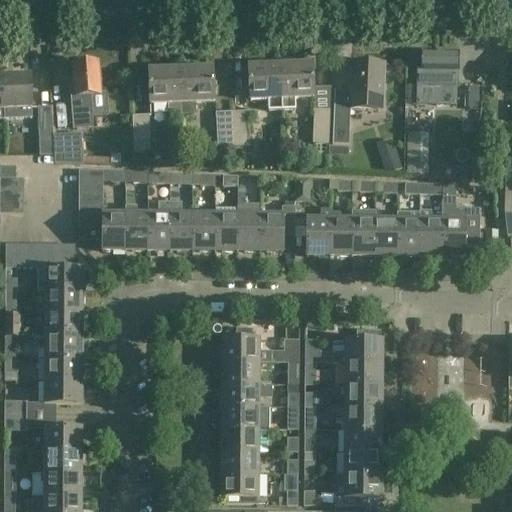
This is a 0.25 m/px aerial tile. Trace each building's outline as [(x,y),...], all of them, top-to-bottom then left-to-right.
[(456,106),(456,89),(457,55),(422,54),(422,70),(418,70),(417,86),(407,86),(406,106),(417,106),(456,106)] [(281,112),(279,63),(274,63),(274,68),(248,69),(250,103),(268,102),(268,113),(281,112)] [(285,63),(279,63),(281,112),(295,112),(295,101),(312,101),(313,128),(313,146),(328,147),(330,92),(312,92),(311,67),(286,68),(285,63)] [(335,92),(334,124),(333,145),(349,146),(350,110),(382,111),(384,65),(351,64),(350,93),(335,92)] [(182,116),(180,66),(174,67),(174,72),(149,73),(150,107),(168,106),(168,117),(182,116)] [(180,66),(182,116),(195,116),(195,105),(213,104),(212,71),(186,71),(185,66),(180,66)] [(72,83),(68,83),(71,122),(91,120),(89,99),(100,98),(98,67),(71,67),(72,83)] [(2,78),(4,113),(4,122),(32,120),(32,111),(30,77),(2,78)] [(51,109),(38,109),(39,139),(53,138),(51,109)] [(232,113),(233,147),(250,147),(248,112),(232,113)] [(233,147),(232,113),(216,113),(218,148),(233,147)] [(149,115),(132,116),(133,151),(150,150),(149,115)] [(408,134),(408,140),(407,176),(428,176),(428,140),(428,123),(410,123),(410,134),(408,134)] [(82,137),(53,138),(55,167),(83,168),(82,137)] [(393,141),(376,146),(385,175),(401,169),(393,141)] [(0,181),(16,182),(16,170),(0,170),(0,181)] [(125,184),(125,173),(111,172),(111,183),(125,184)] [(125,173),(125,184),(147,185),(148,174),(125,173)] [(79,186),(102,186),(102,174),(79,174),(79,186)] [(148,174),(147,185),(170,186),(170,175),(148,174)] [(170,175),(170,186),(192,187),(192,176),(170,175)] [(214,177),(192,176),(192,187),(214,188),(214,177)] [(223,177),(223,188),(237,188),(237,178),(223,177)] [(295,180),(295,203),(311,203),(311,180),(295,180)] [(24,182),(16,182),(0,181),(0,194),(23,194),(24,182)] [(339,182),(338,193),(351,193),(352,183),(339,182)] [(362,183),(361,194),(373,195),(374,184),(362,183)] [(384,184),(384,195),(396,195),(396,184),(384,184)] [(418,196),(418,185),(406,184),(405,195),(418,196)] [(434,185),(418,185),(418,196),(434,197),(434,185)] [(102,186),(79,186),(79,197),(102,197),(102,186)] [(238,191),(237,218),(236,255),(259,256),(259,218),(248,218),(249,210),(245,208),(245,191),(238,191)] [(23,194),(0,194),(0,205),(23,205),(23,194)] [(79,197),(79,208),(102,209),(102,197),(79,197)] [(441,224),(440,261),(463,261),(463,250),(478,250),(478,213),(456,213),(457,200),(442,200),(442,224),(441,224)] [(23,205),(0,205),(0,217),(23,217),(23,205)] [(159,217),(147,217),(146,255),(169,255),(170,205),(158,206),(159,217)] [(183,205),(170,205),(169,255),(191,255),(192,217),(182,217),(183,205)] [(102,209),(79,208),(78,220),(102,220),(102,209)] [(259,218),(259,256),(282,256),(282,238),(294,238),(295,208),(282,208),(282,218),(259,218)] [(126,217),(125,217),(124,255),(146,255),(147,217),(137,217),(136,209),(126,209),(126,217)] [(328,260),(329,212),(321,213),(320,223),(306,223),(306,260),(328,260)] [(329,212),(328,260),(351,260),(351,223),(341,223),(341,216),(331,216),(331,212),(329,212)] [(440,261),(441,224),(432,224),(432,212),(420,212),(420,224),(418,224),(418,261),(440,261)] [(124,255),(125,217),(102,217),(102,254),(124,255)] [(214,217),(192,217),(191,255),(214,255),(214,217)] [(237,218),(214,217),(214,255),(236,255),(237,218)] [(102,220),(78,220),(78,231),(102,231),(102,220)] [(373,261),(373,223),(351,223),(351,260),(373,261)] [(395,261),(395,224),(373,223),(373,261),(395,261)] [(395,224),(395,261),(418,261),(418,224),(395,224)] [(102,231),(78,231),(78,243),(102,243),(102,231)] [(498,232),(485,233),(485,248),(498,247),(498,232)] [(6,270),(17,270),(17,247),(5,247),(5,270),(6,270)] [(17,270),(29,270),(29,247),(17,247),(17,270)] [(40,247),(29,247),(29,270),(40,270),(40,247)] [(46,271),(51,271),(52,247),(40,247),(40,270),(46,270),(46,271)] [(51,271),(63,271),(63,247),(52,247),(51,271)] [(75,247),(63,247),(63,271),(75,271),(75,270),(75,249),(75,247)] [(6,294),(17,294),(17,270),(6,270),(6,294)] [(75,270),(75,271),(63,271),(51,271),(46,271),(46,294),(83,294),(84,270),(75,270)] [(17,294),(6,294),(6,295),(5,316),(17,316),(17,295),(17,294)] [(83,294),(46,294),(46,317),(83,317),(83,294)] [(5,316),(5,339),(16,339),(22,338),(22,316),(17,316),(5,316)] [(46,317),(45,339),(83,339),(83,317),(46,317)] [(222,363),(260,363),(300,363),(301,340),(285,340),(285,352),(260,351),(260,342),(255,341),(252,331),(237,330),(236,341),(222,341),(222,363)] [(345,364),(383,364),(383,343),(380,343),(381,334),(381,333),(357,332),(357,334),(357,342),(345,342),(345,352),(321,352),(321,341),(306,340),(306,363),(345,363),(345,364)] [(4,360),(16,361),(16,339),(5,339),(4,360)] [(83,362),(83,339),(45,339),(35,339),(35,350),(45,350),(45,361),(83,362)] [(503,354),(472,354),(472,386),(502,387),(503,354)] [(16,361),(4,360),(4,375),(15,376),(16,361)] [(83,362),(45,361),(45,384),(83,384),(83,362)] [(222,363),(221,386),(259,386),(260,363),(222,363)] [(345,364),(344,386),(382,386),(383,364),(345,364)] [(169,369),(158,394),(188,408),(200,384),(169,369)] [(317,384),(317,370),(306,370),(306,384),(317,384)] [(289,371),(288,386),(300,386),(301,371),(289,371)] [(45,384),(45,405),(45,406),(56,406),(82,407),(83,384),(45,384)] [(272,399),(273,387),(259,387),(259,386),(221,386),(221,407),(259,408),(259,398),(272,399)] [(344,386),(344,409),(382,409),(382,386),(344,386)] [(289,392),(288,408),(300,408),(301,393),(289,392)] [(306,408),(317,409),(317,392),(306,392),(306,408)] [(4,405),(4,420),(26,421),(27,405),(4,405)] [(221,407),(221,430),(259,430),(259,408),(221,407)] [(317,409),(306,408),(306,431),(317,431),(317,409)] [(344,409),(344,431),(382,431),(382,409),(344,409)] [(299,410),(287,410),(287,432),(299,432),(299,410)] [(26,421),(4,420),(4,433),(26,433),(26,421)] [(259,430),(221,430),(220,452),(258,453),(259,430)] [(382,431),(344,431),(344,454),(381,454),(382,431)] [(43,433),(43,457),(81,458),(81,434),(43,433)] [(288,437),(287,453),(299,453),(300,438),(288,437)] [(317,437),(306,437),(306,453),(317,453),(317,437)] [(258,453),(220,452),(220,475),(258,475),(258,453)] [(381,454),(344,454),(343,477),(381,477),(381,454)] [(4,457),(4,471),(15,471),(15,457),(4,457)] [(43,457),(43,479),(81,480),(81,458),(43,457)] [(288,460),(288,476),(300,476),(300,460),(288,460)] [(305,460),(305,474),(316,474),(317,460),(305,460)] [(258,475),(220,475),(220,499),(258,499),(258,475)] [(381,477),(343,477),(335,476),(335,487),(343,488),(343,500),(381,501),(381,477)] [(4,479),(3,493),(15,493),(15,479),(4,479)] [(43,479),(42,501),(80,502),(81,480),(43,479)] [(299,490),(288,490),(288,505),(299,505),(299,490)] [(316,491),(305,491),(305,504),(316,504),(316,491)] [(3,501),(3,511),(14,511),(15,501),(3,501)] [(42,501),(42,511),(80,511),(80,502),(42,501)]
